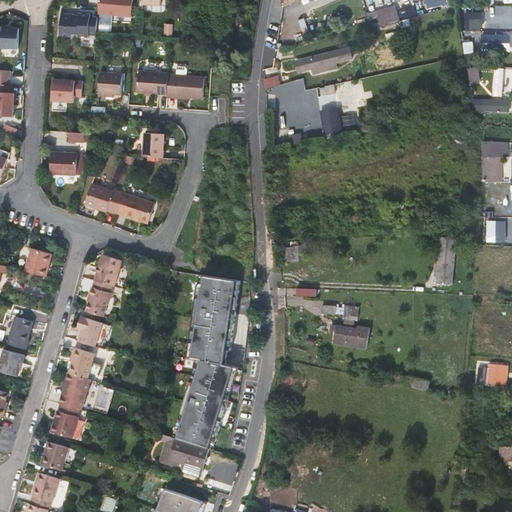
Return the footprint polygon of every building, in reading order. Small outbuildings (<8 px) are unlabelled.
[(99,0),(99,7),(98,14),(132,16),(133,0),(99,0)] [(417,0),(420,11),(440,5),(439,4),(444,3),(443,0),(417,0)] [(405,16),(416,15),(415,6),(404,7),(405,16)] [(360,16),(362,22),(370,20),(372,28),(393,23),(389,8),(360,16)] [(97,35),(98,18),(91,17),(91,15),(80,14),(80,16),(74,16),(74,13),(62,12),(60,35),(72,36),(72,33),(79,34),(78,36),(89,37),(89,35),(97,35)] [(477,13),(462,14),(462,26),(477,26),(477,13)] [(0,47),(19,49),(20,28),(12,28),(12,30),(7,30),(7,26),(0,26),(0,47)] [(505,36),(489,36),(489,50),(504,50),(505,36)] [(302,59),(304,69),(314,67),(315,70),(339,65),(338,61),(353,57),(351,47),(302,59)] [(170,74),(169,95),(204,97),(206,77),(190,76),(191,68),(189,66),(181,65),(180,75),(170,74)] [(478,66),(469,68),(472,83),(481,81),(478,66)] [(501,68),(492,67),(491,94),(500,95),(501,68)] [(11,71),(0,70),(0,83),(11,84),(11,71)] [(170,74),(170,73),(140,71),(139,92),(169,95),(170,74)] [(98,95),(106,96),(106,93),(113,94),(122,95),(124,74),(100,72),(98,95)] [(263,88),(276,84),(273,76),(261,80),(263,88)] [(82,96),(83,80),(54,78),(53,100),(74,101),(74,96),(82,96)] [(12,92),(12,84),(11,84),(0,83),(0,115),(14,116),(14,111),(13,109),(14,102),(15,102),(16,102),(17,93),(12,92)] [(330,84),(315,88),(316,96),(331,94),(330,84)] [(506,98),(480,97),(467,97),(469,108),(480,108),(505,109),(506,98)] [(334,108),(315,111),(319,135),(338,132),(334,108)] [(22,130),(5,123),(2,130),(21,138),(22,130)] [(165,132),(158,132),(152,131),(145,131),(144,156),(148,156),(151,156),(164,157),(165,132)] [(87,133),(71,132),(70,141),(87,142),(87,133)] [(76,174),(78,152),(52,150),(50,172),(76,174)] [(480,180),(499,180),(499,155),(479,155),(480,168),(480,170),(480,173),(480,180)] [(10,160),(0,156),(0,177),(3,178),(10,160)] [(145,159),(138,157),(136,164),(142,167),(145,159)] [(107,209),(117,213),(124,193),(113,189),(113,191),(91,184),(84,204),(106,211),(107,209)] [(511,184),(504,184),(503,211),(511,211),(511,184)] [(140,217),(148,219),(154,202),(125,192),(124,193),(117,213),(139,220),(140,217)] [(487,241),(506,242),(506,221),(488,220),(487,241)] [(441,237),(440,248),(437,282),(453,284),(456,238),(441,237)] [(301,244),(277,247),(279,262),(293,261),(295,259),(301,257),(301,244)] [(25,271),(46,276),(52,253),(31,248),(25,271)] [(103,254),(96,281),(97,281),(112,285),(115,286),(123,260),(103,254)] [(183,421),(177,439),(209,449),(210,449),(213,441),(217,442),(223,422),(230,400),(239,368),(226,365),(228,351),(230,351),(241,281),(204,276),(202,286),(198,285),(193,319),(189,343),(193,344),(191,359),(197,360),(195,367),(199,368),(194,383),(190,382),(179,420),(183,421)] [(97,281),(95,287),(111,292),(112,285),(97,281)] [(93,296),(91,302),(88,312),(105,317),(109,303),(110,303),(113,292),(111,292),(95,287),(93,287),(90,295),(93,296)] [(336,306),(323,305),(322,313),(336,314),(336,306)] [(351,306),(351,314),(358,315),(359,307),(355,307),(351,306)] [(15,344),(27,348),(29,340),(27,340),(33,320),(16,315),(8,343),(15,344)] [(78,341),(95,346),(102,322),(81,315),(77,327),(81,329),(78,341)] [(357,329),(332,325),(331,331),(336,332),(334,342),(367,348),(370,329),(357,326),(357,329)] [(74,358),(70,374),(83,377),(88,379),(95,355),(74,349),(71,358),(74,358)] [(24,357),(4,351),(0,365),(0,373),(17,378),(20,370),(18,369),(19,365),(21,366),(24,357)] [(503,385),(505,365),(485,363),(485,368),(476,367),(474,382),(503,385)] [(368,370),(354,366),(353,372),(367,375),(368,370)] [(195,367),(190,382),(194,383),(199,368),(195,367)] [(67,373),(64,381),(68,382),(66,389),(61,404),(63,405),(81,410),(83,411),(92,380),(88,379),(83,377),(70,374),(67,373)] [(410,378),(409,384),(427,388),(429,382),(410,378)] [(0,389),(0,415),(2,416),(5,417),(9,402),(6,402),(9,392),(0,389)] [(81,410),(63,405),(61,412),(59,411),(53,433),(74,439),(81,418),(79,417),(81,410)] [(183,421),(179,420),(173,438),(175,439),(177,439),(183,421)] [(200,477),(209,449),(177,439),(175,439),(169,458),(183,463),(181,471),(200,477)] [(69,448),(48,442),(41,464),(62,470),(69,448)] [(509,460),(511,460),(511,447),(502,446),(500,463),(508,465),(509,460)] [(52,502),(59,479),(38,472),(31,495),(34,496),(31,504),(48,509),(50,510),(52,502)] [(200,511),(203,503),(184,496),(165,491),(157,511),(155,511),(154,511),(200,511)]
